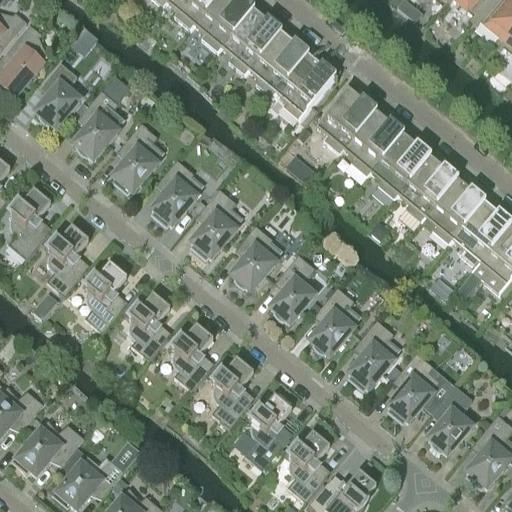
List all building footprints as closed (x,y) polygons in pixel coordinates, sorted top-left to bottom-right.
[(147,0),(162,12),(171,0),(147,0)] [(171,0),(162,12),(166,7),(177,16),(173,21),(189,34),(217,0),(171,0)] [(232,0),(217,0),(189,34),(189,35),(193,30),(204,39),(200,43),(216,57),(251,15),(232,0)] [(449,0),(445,5),(449,8),(452,4),(471,21),(468,24),(472,27),(494,0),(449,0)] [(511,1),(510,0),(494,0),(472,27),(476,31),(479,27),(498,43),(495,47),(499,50),(511,33),(511,1)] [(251,15),(216,57),(217,57),(221,53),(231,61),(227,66),(243,80),(278,38),(251,15)] [(0,58),(25,28),(14,19),(12,21),(0,18),(0,58)] [(13,102),(47,62),(46,61),(37,43),(39,40),(28,31),(0,64),(0,84),(5,88),(1,92),(13,102)] [(511,33),(499,50),(495,53),(499,57),(502,53),(511,60),(511,33)] [(278,38),(243,80),(244,80),(248,75),(258,84),(254,89),(271,102),(305,61),(278,38)] [(74,43),(68,52),(77,57),(83,48),(74,43)] [(305,61),(271,102),(271,103),(275,98),(285,107),(281,111),(298,125),(332,84),(335,87),(336,86),(305,61)] [(54,134),(78,105),(67,96),(76,82),(59,68),(38,93),(39,94),(42,90),(51,97),(34,118),(39,122),(38,123),(41,127),(43,130),(48,131),(49,130),(54,134)] [(113,81),(100,96),(76,125),(77,125),(80,121),(89,128),(72,149),(77,154),(76,155),(78,159),(81,161),(85,163),(87,162),(92,166),(116,137),(115,135),(123,125),(112,116),(127,94),(113,81)] [(322,145),(339,159),(373,117),(345,94),(344,95),(345,95),(315,131),(326,141),(322,145)] [(373,117),(339,159),(343,154),(354,163),(350,168),(366,181),(400,140),(373,117)] [(131,199),(156,170),(154,168),(162,158),(151,149),(156,143),(139,129),(116,158),(120,154),(128,161),(111,182),(114,184),(111,188),(126,200),(129,197),(131,199)] [(400,140),(366,181),(366,182),(370,177),(381,186),(377,190),(393,204),(428,162),(400,140)] [(428,162),(393,204),(394,204),(397,200),(408,208),(404,213),(420,227),(455,185),(428,162)] [(171,232),(195,203),(193,201),(201,191),(191,182),(192,180),(176,166),(155,190),(156,191),(159,187),(168,194),(150,215),(153,217),(150,220),(165,233),(168,230),(171,232)] [(0,212),(7,205),(6,204),(3,208),(0,204),(0,185),(9,175),(0,168),(0,212)] [(455,185),(420,227),(421,227),(425,222),(435,231),(431,236),(447,249),(482,208),(455,185)] [(49,209),(32,195),(20,210),(17,207),(7,219),(11,223),(9,226),(9,230),(10,234),(12,238),(15,241),(7,250),(25,265),(47,239),(47,238),(44,241),(35,234),(40,227),(36,224),(49,209)] [(192,250),(190,253),(204,266),(207,262),(210,264),(234,235),(233,234),(241,224),(230,215),(234,208),(218,195),(194,223),(195,224),(198,220),(207,227),(190,248),(192,250)] [(482,208),(447,249),(448,250),(452,245),(462,254),(458,258),(474,271),(470,276),(471,277),(509,230),(482,208)] [(511,232),(509,230),(471,277),(498,300),(511,282),(511,232)] [(249,297),(274,268),(272,267),(280,257),(269,248),(271,245),(254,231),(234,256),(234,257),(238,252),(246,260),(229,280),(234,285),(233,286),(236,290),(239,292),(243,294),(244,293),(249,297)] [(87,246),(70,232),(58,246),(55,244),(45,256),(49,259),(47,263),(47,267),(48,271),(50,275),(53,278),(45,287),(63,302),(85,276),(84,275),(81,278),(72,271),(78,264),(74,261),(87,246)] [(289,330),(313,301),(301,291),(313,274),(297,260),(273,289),(274,289),(277,285),(286,292),(268,313),(274,318),(272,319),(275,323),(278,325),(282,327),(283,326),(289,330)] [(125,283),(108,269),(96,283),(93,281),(83,293),(87,296),(85,300),(85,304),(86,308),(88,312),(91,315),(83,324),(101,339),(123,312),(122,312),(120,315),(111,308),(116,301),(112,298),(125,283)] [(328,363),(352,334),(351,332),(359,322),(348,313),(353,307),(336,293),(312,322),(313,322),(316,318),(325,325),(308,346),(313,350),(312,352),(314,355),(317,358),(321,360),(323,359),(328,363)] [(28,315),(41,327),(57,307),(47,298),(39,307),(37,305),(28,315)] [(168,314),(151,300),(139,314),(136,312),(126,324),(130,327),(129,331),(128,335),(129,339),(131,343),(134,345),(130,351),(148,366),(166,343),(163,346),(154,338),(159,332),(156,329),(168,314)] [(367,396),(392,367),(390,365),(398,355),(387,346),(392,340),(376,326),(352,354),(352,355),(356,351),(364,358),(347,379),(350,381),(347,384),(362,397),(365,393),(367,396)] [(211,345),(195,331),(183,345),(179,342),(169,355),(173,358),(172,362),(171,366),(172,370),(174,373),(177,376),(173,382),(191,397),(210,374),(209,373),(206,377),(197,369),(202,363),(199,360),(211,345)] [(407,428),(431,399),(429,398),(438,388),(427,379),(431,372),(415,359),(391,387),(392,388),(395,383),(404,391),(386,411),(389,414),(386,417),(401,430),(404,426),(407,428)] [(252,378),(235,364),(223,379),(220,376),(210,388),(214,392),(212,395),(212,399),(213,403),(215,407),(218,410),(210,419),(228,434),(250,408),(249,407),(247,410),(237,403),(243,396),(239,393),(252,378)] [(446,461),(470,432),(459,422),(471,405),(454,391),(430,420),(431,420),(434,416),(443,423),(426,444),(431,449),(430,450),(432,454),(435,456),(439,458),(441,457),(446,461)] [(0,441),(12,427),(21,435),(42,410),(26,397),(25,398),(17,404),(7,393),(6,392),(0,399),(0,441)] [(256,447),(251,452),(243,462),(261,477),(288,444),(287,444),(285,447),(276,440),(281,433),(278,430),(290,415),(273,401),(261,416),(258,413),(248,425),(252,428),(250,432),(250,436),(251,440),(253,444),(256,447)] [(505,410),(497,420),(500,423),(509,413),(505,410)] [(485,494),(510,465),(508,463),(511,458),(511,449),(505,444),(511,434),(511,433),(497,420),(470,453),(474,449),(482,456),(465,477),(468,479),(465,483),(480,495),(483,492),(485,494)] [(29,476),(35,482),(52,461),(62,468),(82,444),(66,430),(65,431),(57,438),(48,427),(47,426),(14,464),(13,466),(25,480),(29,476)] [(328,452),(311,438),(299,452),(296,450),(286,462),(290,465),(288,469),(288,473),(289,477),(291,481),(294,484),(286,493),(304,508),(326,481),(325,481),(323,484),(314,477),(319,470),(315,467),(328,452)] [(79,469),(52,502),(63,511),(68,511),(69,510),(71,511),(78,511),(93,495),(102,502),(123,478),(137,461),(139,458),(126,447),(125,449),(110,467),(107,464),(106,465),(98,473),(85,462),(79,469)] [(363,511),(364,510),(365,507),(363,505),(375,491),(358,477),(345,492),(342,489),(336,495),(327,488),(330,484),(329,484),(307,510),(309,511),(363,511)] [(129,494),(128,493),(112,511),(156,511),(144,502),(143,503),(139,506),(129,494)]
